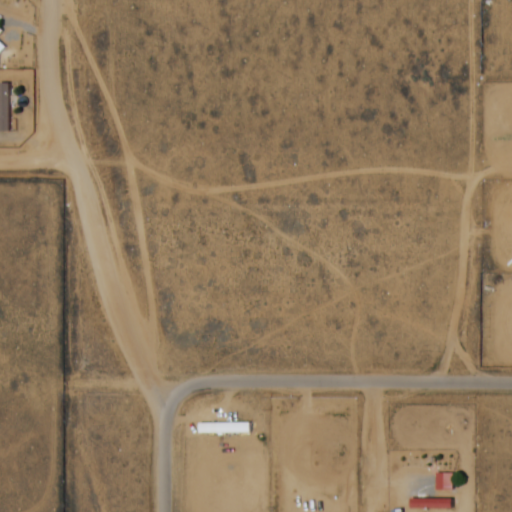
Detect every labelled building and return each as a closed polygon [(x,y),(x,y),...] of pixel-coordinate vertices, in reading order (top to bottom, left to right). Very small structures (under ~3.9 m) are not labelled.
[(0,45),(5,49),(11,43),(0,32),(0,45)] [(2,80),(14,80),(16,126),(4,126),(2,80)] [(204,419),(204,429),(255,427),(255,417),(204,419)] [(416,495),(416,505),(457,504),(457,494),(416,495)] [(303,511),(303,503),(334,503),(334,511),(303,511)]
